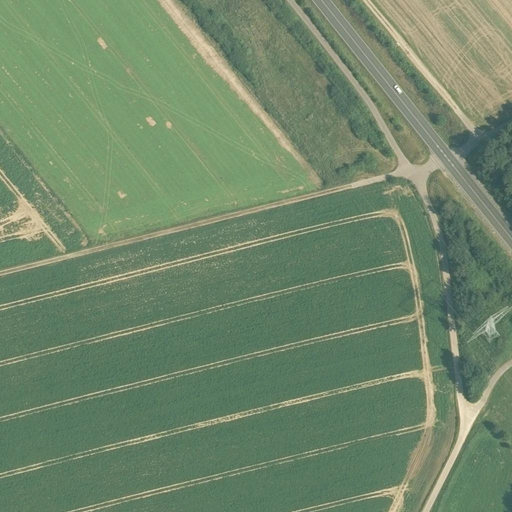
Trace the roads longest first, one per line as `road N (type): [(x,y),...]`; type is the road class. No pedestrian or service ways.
road 1 (track): [(416,173),(0,274)]
road 2 (secondary): [(511,239),(320,0)]
road 3 (track): [(416,173),(438,235),(466,424)]
road 4 (track): [(416,173),(288,0)]
road 5 (track): [(480,138),(366,0)]
road 6 (track): [(511,363),(466,424),(423,511)]
